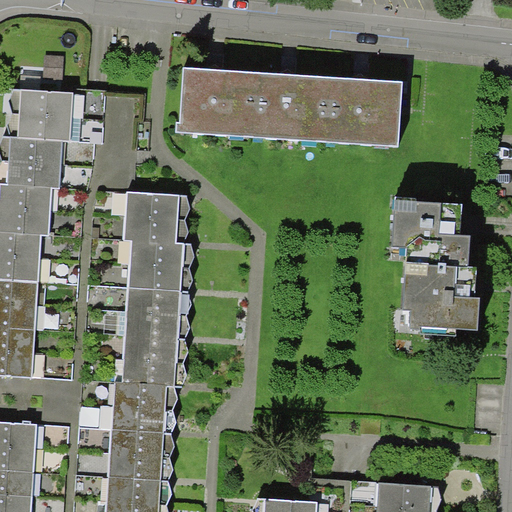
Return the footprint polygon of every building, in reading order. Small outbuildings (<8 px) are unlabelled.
[(180,131),(253,136),(257,73),(184,68),(180,131)] [(253,136),(326,141),(330,78),(257,73),(253,136)] [(326,141),(399,145),(403,82),(330,78),(326,141)] [(74,117),(76,93),(17,89),(11,101),(15,113),(74,117)] [(73,141),(74,117),(15,113),(10,125),(14,137),(65,140),(73,141)] [(64,163),(65,140),(14,137),(6,136),(1,148),(5,160),(64,163)] [(62,188),(64,163),(5,160),(0,169),(0,173),(3,184),(55,187),(62,188)] [(0,208),(54,211),(55,187),(3,184),(0,183),(0,208)] [(131,190),(129,215),(189,218),(195,206),(190,194),(131,190)] [(470,235),(472,204),(427,201),(427,198),(395,196),(392,247),(418,249),(418,264),(480,267),(481,236),(470,235)] [(52,235),(54,211),(0,208),(0,231),(45,234),(52,235)] [(129,215),(128,240),(135,240),(187,243),(193,230),(189,218),(129,215)] [(0,254),(43,257),(45,234),(0,231),(0,254)] [(135,240),(134,263),(194,267),(199,255),(195,244),(187,243),(135,240)] [(0,278),(42,281),(43,257),(0,254),(0,278)] [(134,263),(133,288),(192,291),(198,279),(194,267),(134,263)] [(491,330),(492,298),(487,298),(489,268),(480,267),(418,264),(417,275),(405,274),(403,309),(424,310),(422,332),(468,335),(468,329),(491,330)] [(0,302),(40,305),(42,281),(0,278),(0,302)] [(133,288),(131,312),(190,315),(196,303),(192,291),(133,288)] [(0,327),(39,329),(40,305),(0,302),(0,327)] [(131,312),(130,336),(189,340),(195,328),(190,315),(131,312)] [(0,351),(37,354),(39,329),(0,327),(0,351)] [(130,336),(128,359),(187,362),(193,351),(189,340),(130,336)] [(0,375),(36,377),(37,354),(0,351),(0,375)] [(128,359),(127,383),(178,386),(186,386),(192,374),(187,362),(128,359)] [(118,382),(116,406),(176,409),(182,397),(178,386),(127,383),(118,382)] [(116,406),(115,431),(174,434),(180,422),(176,409),(116,406)] [(0,445),(38,448),(39,424),(0,421),(0,445)] [(115,431),(114,453),(173,456),(178,445),(174,434),(115,431)] [(0,469),(36,472),(38,448),(0,445),(0,469)] [(114,453),(112,478),(171,482),(177,469),(173,456),(114,453)] [(0,493),(35,495),(36,472),(0,469),(0,493)] [(112,478),(111,503),(170,506),(175,494),(171,482),(112,478)] [(383,482),(381,508),(440,511),(446,497),(442,486),(383,482)] [(0,511),(33,511),(35,495),(0,493),(0,511)] [(319,511),(321,502),(261,498),(256,510),(256,511),(319,511)] [(111,503),(110,511),(171,511),(170,506),(111,503)]
